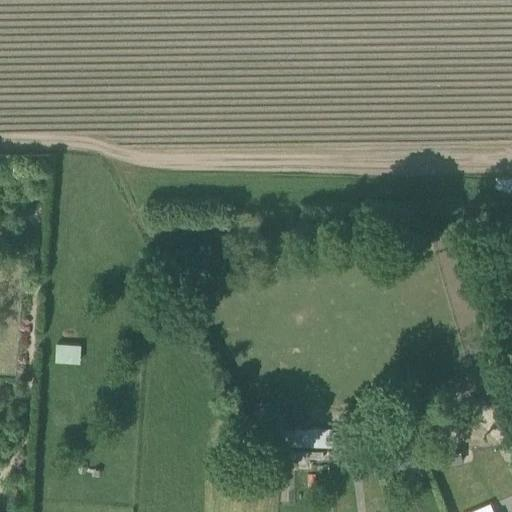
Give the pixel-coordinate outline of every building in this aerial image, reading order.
[(58,341),(57,360),(83,361),(83,342),(58,341)] [(410,407),(410,433),(433,433),(433,407),(410,407)] [(262,427),(261,443),(283,444),(283,427),(262,427)] [(434,467),(463,460),(460,448),(432,455),(434,467)] [(323,450),(282,451),(281,467),(295,467),(295,457),(323,457),(323,450)] [(399,478),(423,473),(418,455),(395,460),(399,478)]
